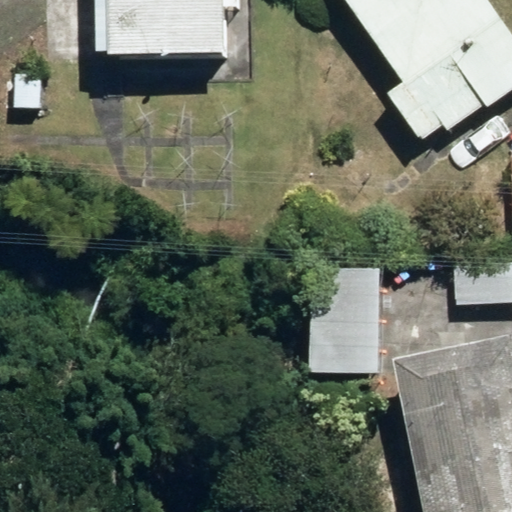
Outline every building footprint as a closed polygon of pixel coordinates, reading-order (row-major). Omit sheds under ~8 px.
[(249,54),(248,0),(118,0),(119,54),(130,53),(131,56),(249,54)] [(361,0),(420,81),(403,94),(435,137),(452,125),(457,133),(498,104),(501,108),(511,100),(511,12),(503,0),(361,0)] [(389,261),(321,260),(319,370),(387,372),(389,261)] [(511,265),(465,267),(467,307),(511,305),(511,265)] [(511,511),(511,338),(416,358),(447,511),(511,511)]
